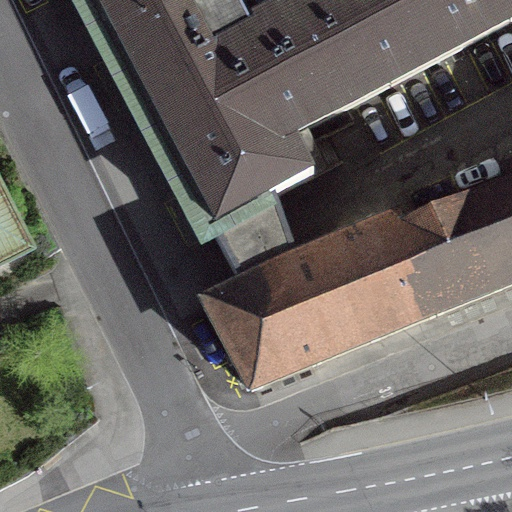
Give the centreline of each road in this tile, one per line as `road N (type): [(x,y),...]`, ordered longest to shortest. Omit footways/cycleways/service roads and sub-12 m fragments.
road 1 (residential): [(0,67),(195,465)]
road 2 (residential): [(511,336),(195,465)]
road 3 (tertiary): [(215,511),(457,471)]
